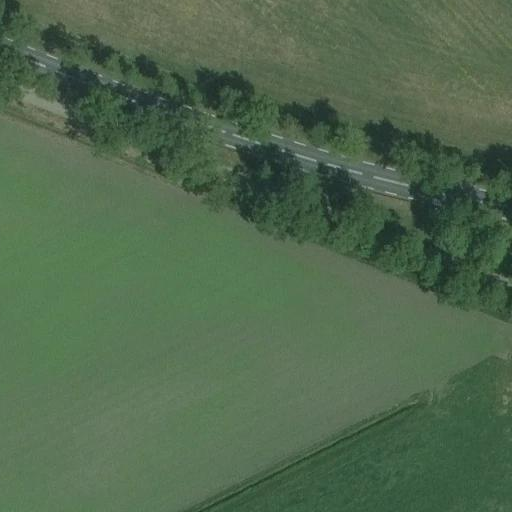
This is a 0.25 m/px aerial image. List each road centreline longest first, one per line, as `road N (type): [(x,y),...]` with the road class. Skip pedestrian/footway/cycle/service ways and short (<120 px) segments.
road 1 (unclassified): [(511,289),(0,83)]
road 2 (primary): [(0,47),(230,141),(511,210)]
